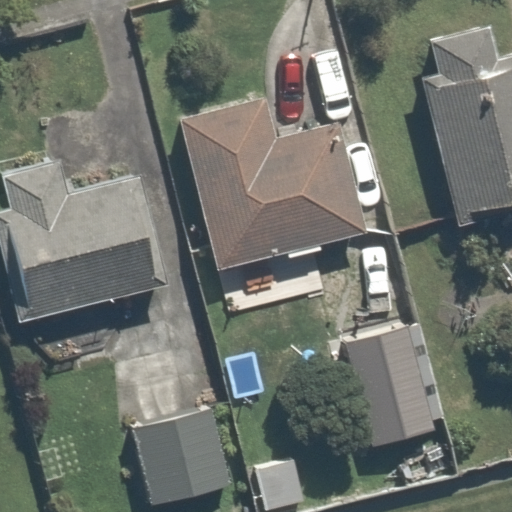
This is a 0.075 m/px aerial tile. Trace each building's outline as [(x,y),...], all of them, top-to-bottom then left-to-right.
[(495,21),(430,40),(437,63),(412,70),(456,224),(511,208),(511,50),(504,53),(495,21)] [(257,99),(174,121),(215,274),(371,232),(341,118),(267,138),(257,99)] [(0,253),(18,326),(166,289),(133,158),(75,172),(68,143),(0,159),(0,253)] [(414,317),(358,332),(380,418),(437,404),(414,317)] [(208,398),(108,432),(133,508),(233,474),(208,398)] [(292,436),(252,448),(269,507),(310,495),(292,436)]
